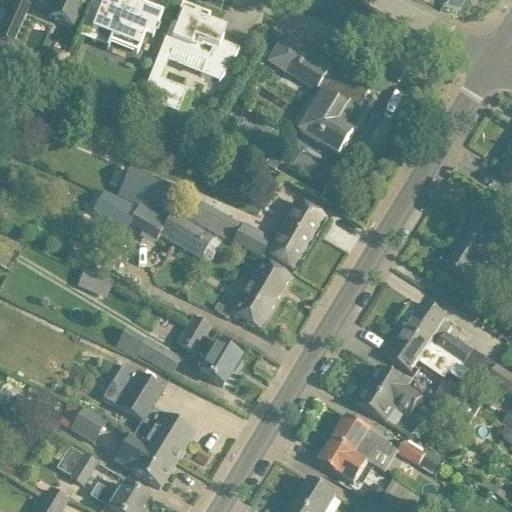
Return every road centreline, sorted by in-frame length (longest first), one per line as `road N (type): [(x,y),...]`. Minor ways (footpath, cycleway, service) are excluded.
road 1 (tertiary): [(219,511),(491,61)]
road 2 (residential): [(379,0),(491,61)]
